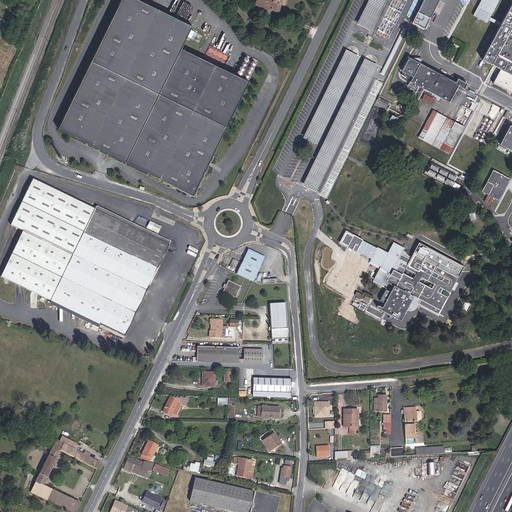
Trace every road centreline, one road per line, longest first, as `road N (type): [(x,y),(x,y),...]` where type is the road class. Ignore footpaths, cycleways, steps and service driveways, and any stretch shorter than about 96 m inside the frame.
road 1 (residential): [(84,0),(39,126),(43,154),(60,172),(209,221)]
road 2 (unknown): [(154,321),(184,248),(170,225),(33,170),(0,244)]
road 3 (unclassified): [(249,231),(290,251),(303,388),(300,511)]
road 4 (secondary): [(221,241),(89,511)]
road 5 (secondary): [(338,0),(239,203)]
road 6 (unknown): [(0,303),(112,344),(143,337)]
